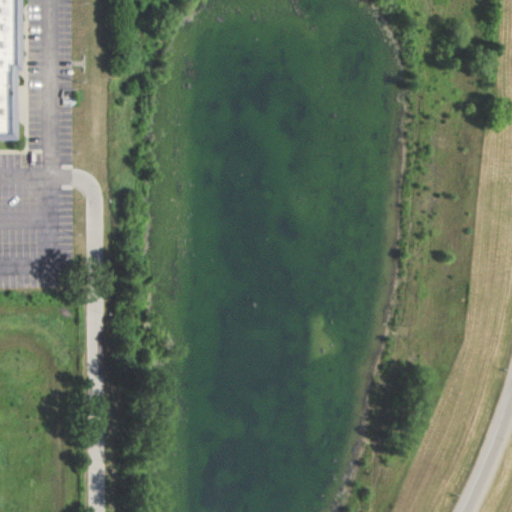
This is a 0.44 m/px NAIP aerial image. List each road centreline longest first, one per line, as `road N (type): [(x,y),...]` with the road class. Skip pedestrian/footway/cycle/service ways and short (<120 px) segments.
road 1 (residential): [(98,511),(95,189),(65,176)]
road 2 (motorway): [(511,400),(467,511)]
